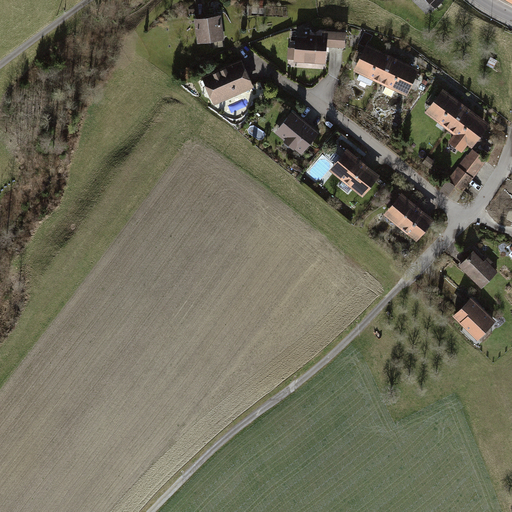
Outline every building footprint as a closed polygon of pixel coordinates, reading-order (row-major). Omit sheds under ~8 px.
[(223,16),(196,18),(198,43),(225,41),(223,16)] [(297,38),(296,61),(325,62),(325,49),(345,50),(345,33),(324,32),(324,39),(297,38)] [(369,46),(356,70),(407,97),(420,73),(369,46)] [(243,62),(208,76),(218,100),(253,87),(243,62)] [(444,90),(428,112),(474,146),(490,124),(444,90)] [(318,132),(294,113),(278,132),(302,152),(318,132)] [(473,151),(451,179),(464,188),(485,160),(473,151)] [(353,154),(336,172),(368,201),(384,182),(353,154)] [(408,199),(391,217),(422,245),(439,226),(408,199)] [(495,273),(474,252),(460,266),(482,286),(495,273)] [(473,300),(457,316),(480,337),(495,322),(473,300)]
